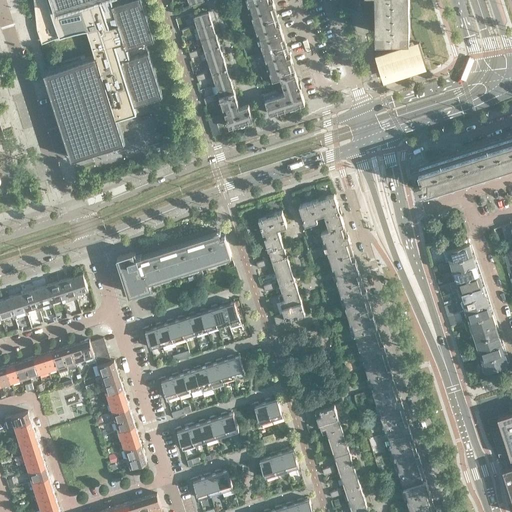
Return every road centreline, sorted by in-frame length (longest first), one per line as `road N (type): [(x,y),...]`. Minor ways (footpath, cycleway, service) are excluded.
road 1 (unclassified): [(453,511),(347,189)]
road 2 (tertiary): [(363,112),(220,156),(81,212)]
road 3 (tertiary): [(90,239),(359,145)]
road 4 (unclassified): [(168,477),(67,502),(33,396),(0,405)]
road 5 (tertiary): [(359,145),(397,263),(448,372)]
road 6 (residential): [(81,212),(55,177),(3,9)]
road 7 (unclassified): [(168,477),(113,312)]
road 8 (tertiary): [(448,372),(402,214)]
road 9 (tertiary): [(492,511),(448,372)]
road 10 (residential): [(354,79),(322,89),(293,0)]
road 11 (tertiary): [(482,75),(363,112)]
